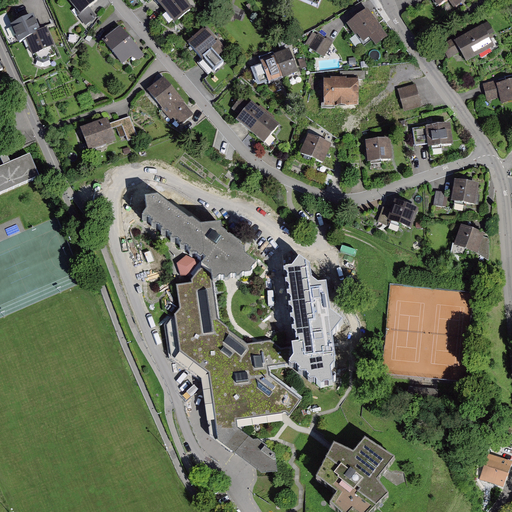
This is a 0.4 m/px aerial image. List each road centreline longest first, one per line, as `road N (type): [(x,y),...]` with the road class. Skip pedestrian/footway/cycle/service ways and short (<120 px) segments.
road 1 (residential): [(491,154),(364,199),(291,181),(231,140),(117,0)]
road 2 (residential): [(388,0),(491,154)]
